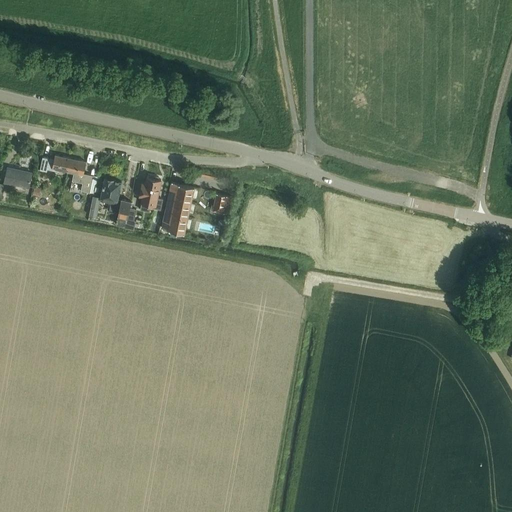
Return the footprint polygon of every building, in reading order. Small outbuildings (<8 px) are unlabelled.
[(43,157),(41,170),(48,171),(48,169),(59,171),(60,169),(68,171),(70,164),(71,158),(55,155),(55,159),(43,157)] [(70,164),(68,171),(74,172),(72,181),(83,183),(82,191),(84,191),(91,192),(94,193),(94,192),(95,187),(98,176),(95,175),(87,174),(85,173),(87,161),(71,158),(70,164)] [(29,187),(32,172),(8,167),(5,182),(29,187)] [(142,183),(139,196),(142,196),(141,202),(142,203),(141,209),(150,211),(150,207),(161,209),(163,199),(159,198),(162,179),(146,176),(145,183),(144,184),(142,183)] [(101,198),(100,198),(112,201),(114,201),(114,202),(111,201),(109,211),(119,213),(118,218),(117,224),(126,226),(128,220),(132,201),(122,199),(121,201),(119,200),(123,181),(115,180),(110,179),(105,177),(101,197),(101,198)] [(166,209),(162,228),(186,233),(196,186),(172,181),(166,209)] [(35,186),(33,195),(39,196),(41,188),(35,186)] [(217,193),(214,205),(223,207),(221,212),(224,213),(224,212),(230,213),(233,197),(217,193)] [(133,212),(131,225),(156,230),(158,218),(133,212)] [(190,224),(188,233),(197,235),(198,235),(200,226),(190,224)]
